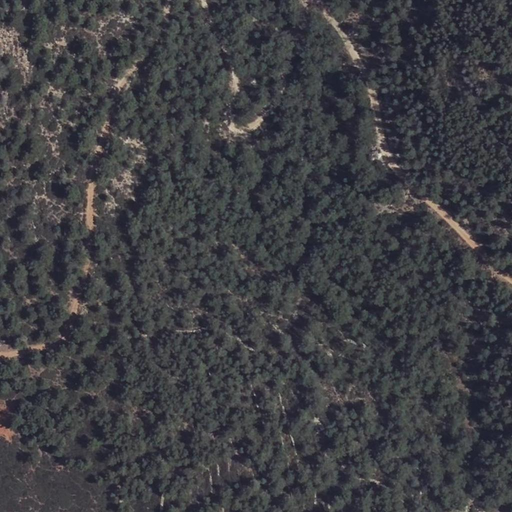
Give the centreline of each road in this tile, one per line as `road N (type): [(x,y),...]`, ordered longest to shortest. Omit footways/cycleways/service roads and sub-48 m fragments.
road 1 (track): [(0,349),(40,346),(82,301),(101,166),(125,84),(172,0)]
road 2 (track): [(323,0),(368,63),(402,169),(511,273)]
road 3 (track): [(203,0),(233,68),(229,100),(243,121),(271,108),(303,17),(321,13),(338,21)]
